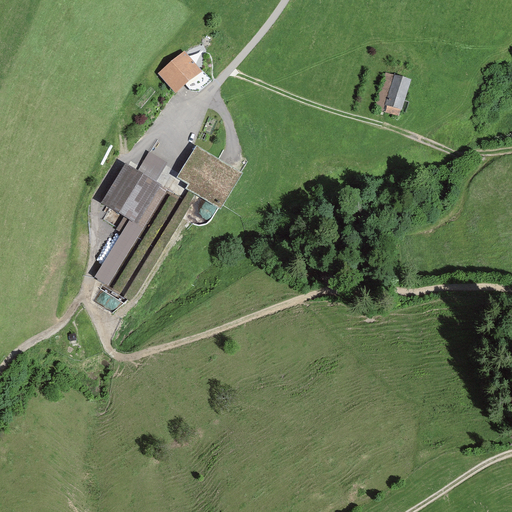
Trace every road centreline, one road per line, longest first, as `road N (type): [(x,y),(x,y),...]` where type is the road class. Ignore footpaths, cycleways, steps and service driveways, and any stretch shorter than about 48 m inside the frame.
road 1 (track): [(511,288),(340,288),(124,357),(111,354),(86,293)]
road 2 (track): [(0,371),(62,323),(86,293),(96,202),(122,160),(174,129)]
road 3 (track): [(230,69),(449,151),(511,149)]
road 4 (unclassified): [(286,0),(174,129)]
